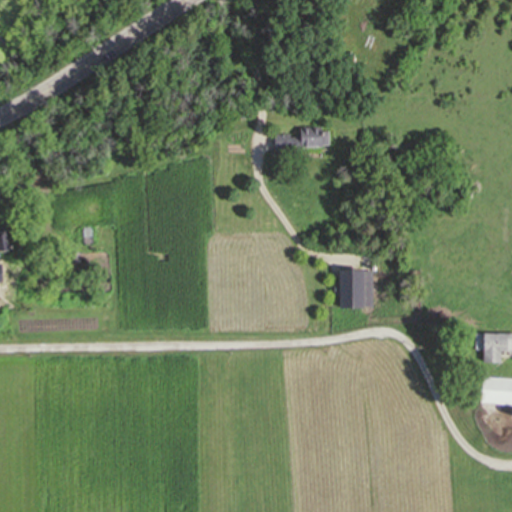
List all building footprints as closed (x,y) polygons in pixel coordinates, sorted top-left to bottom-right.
[(233,106),(244,105),(245,116),(236,116),(236,115),(234,115),(233,106)] [(272,150),(272,131),(288,131),(288,137),(298,137),(298,128),(317,127),(317,134),(325,133),(325,149),(272,150)] [(81,228),(90,227),(91,241),(82,242),(81,228)] [(0,245),(0,252),(8,251),(7,231),(0,231),(0,245)] [(334,307),(335,270),(368,270),(368,303),(357,303),(357,308),(334,307)] [(481,364),(481,350),(476,351),(476,333),(511,332),(511,352),(498,352),(498,364),(481,364)] [(511,380),(511,405),(480,403),(482,378),(511,380)]
